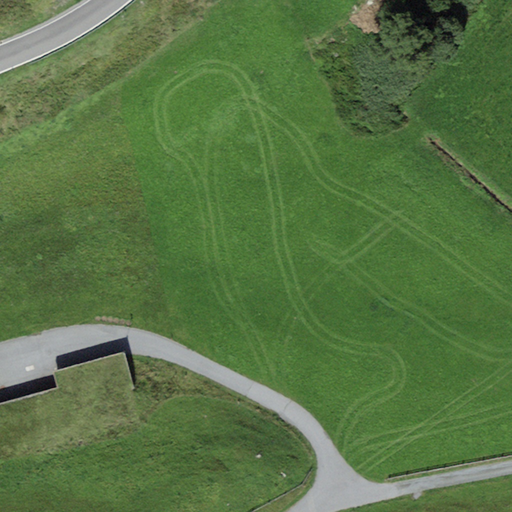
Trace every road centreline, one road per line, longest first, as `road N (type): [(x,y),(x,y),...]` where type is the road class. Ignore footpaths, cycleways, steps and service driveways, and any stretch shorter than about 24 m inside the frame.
road 1 (track): [(511,465),(341,497)]
road 2 (tertiary): [(0,57),(106,0)]
